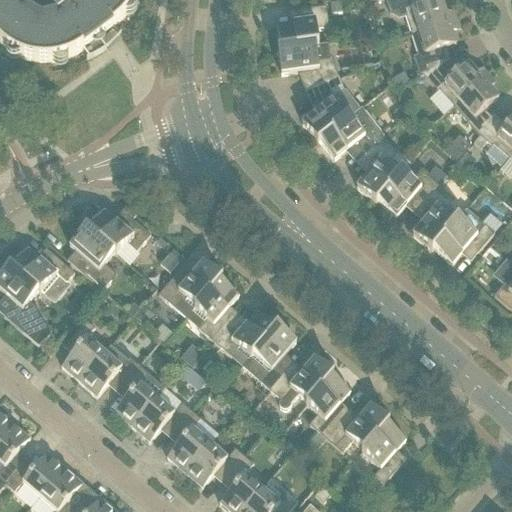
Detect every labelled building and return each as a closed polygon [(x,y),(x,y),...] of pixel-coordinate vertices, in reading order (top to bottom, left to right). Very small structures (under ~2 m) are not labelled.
[(58,0),(55,3),(49,11),(50,11),(56,19),(41,23),(18,8),(17,10),(4,0),(0,0),(0,45),(1,46),(4,49),(7,52),(11,54),(13,56),(15,57),(17,58),(20,59),(22,60),(27,62),(31,63),(33,63),(37,64),(41,64),(44,64),(48,64),(50,64),(52,64),(57,63),(59,63),(63,62),(67,60),(71,59),(73,58),(77,56),(79,54),(82,52),(88,60),(86,60),(86,61),(91,59),(96,57),(101,54),(106,51),(99,40),(115,28),(118,25),(119,24),(122,21),(124,19),(126,16),(127,14),(130,11),(132,7),(133,3),(134,1),(134,0),(58,0)] [(404,17),(410,38),(455,23),(453,17),(449,18),(446,16),(442,4),(431,7),(428,0),(385,0),(390,16),(397,19),(404,17)] [(328,31),(326,17),(325,9),(301,13),(302,25),(277,29),(280,52),(277,53),(277,54),(318,48),(316,33),(328,31)] [(453,31),(458,30),(455,23),(410,38),(417,58),(416,58),(417,61),(413,62),(419,81),(445,66),(450,64),(445,50),(456,47),(452,35),(453,31)] [(332,61),(329,61),(327,47),(318,48),(277,54),(281,78),(309,74),(317,91),(339,82),(334,70),(332,61)] [(468,66),(455,77),(445,66),(419,81),(419,82),(423,80),(437,95),(438,93),(453,109),(488,78),(484,73),(481,76),(477,76),(468,66)] [(490,86),(493,83),(488,78),(453,109),(467,126),(479,140),(497,120),(488,110),(498,100),(489,90),(490,86)] [(359,112),(344,93),(339,82),(317,91),(324,108),(301,126),(316,146),(359,112)] [(364,158),(383,139),(361,111),(359,113),(359,112),(316,146),(317,146),(319,144),(334,163),(354,147),(364,158)] [(511,122),(507,129),(497,120),(479,140),(490,150),(492,148),(509,162),(511,157),(511,122)] [(367,178),(356,191),(375,206),(401,175),(409,165),(398,156),(391,149),(383,141),(384,140),(384,139),(364,158),(375,169),(367,178)] [(421,208),(437,189),(421,175),(413,185),(401,175),(375,206),(375,207),(377,205),(395,220),(412,200),(421,208)] [(444,215),(454,203),(437,189),(421,208),(431,216),(412,238),(431,254),(457,222),(455,224),(444,215)] [(478,256),(494,237),(465,213),(457,222),(431,254),(431,255),(433,252),(451,268),(468,248),(478,256)] [(131,222),(123,232),(103,215),(88,233),(87,233),(114,256),(113,257),(116,259),(126,247),(136,255),(150,239),(131,222)] [(87,233),(88,233),(86,231),(69,250),(75,255),(67,264),(102,294),(116,278),(104,268),(113,257),(114,256),(87,233)] [(10,269),(9,270),(40,297),(53,307),(70,288),(67,286),(74,277),(70,273),(55,260),(47,270),(27,253),(12,271),(10,269)] [(186,323),(221,281),(203,265),(184,287),(175,279),(158,298),(186,323)] [(40,297),(9,270),(0,280),(0,294),(15,307),(3,320),(23,337),(38,350),(50,336),(46,333),(44,329),(42,325),(41,321),(39,317),(37,314),(28,306),(38,295),(40,297)] [(511,278),(503,289),(503,288),(493,299),(511,315),(511,278)] [(221,281),(194,313),(205,323),(197,332),(214,347),(230,327),(221,319),(229,311),(238,300),(220,284),(222,282),(221,281)] [(132,307),(125,315),(132,321),(139,313),(132,307)] [(230,327),(214,347),(230,361),(238,352),(249,362),(277,329),(275,331),(256,316),(247,327),(240,335),(230,327)] [(86,342),(94,332),(85,324),(69,343),(78,351),(61,370),(78,385),(103,357),(86,342)] [(277,368),(296,346),(277,329),(249,362),(241,371),(269,395),(286,375),(277,368)] [(103,357),(78,385),(97,401),(107,389),(114,381),(122,388),(138,370),(129,362),(127,364),(110,349),(103,357)] [(305,409),(333,378),(314,362),(295,383),(286,375),(269,395),(280,404),(279,407),(280,411),(283,413),(288,413),(290,410),(291,407),(298,399),(307,406),(305,409)] [(147,377),(138,370),(122,388),(131,396),(114,416),(131,431),(156,402),(139,387),(147,377)] [(187,370),(179,378),(188,385),(195,377),(187,370)] [(331,380),(333,378),(305,409),(317,419),(308,428),(325,443),(342,423),(332,416),(349,396),(331,380)] [(173,417),(156,402),(131,431),(149,446),(166,427),(174,434),(191,415),(182,407),(173,417)] [(361,457),(388,426),(370,410),(351,431),(342,423),(325,443),(341,457),(352,445),(362,454),(360,457),(361,457)] [(184,476),(209,447),(217,438),(191,415),(174,434),(183,442),(166,461),(184,476)] [(0,440),(12,427),(0,416),(0,440)] [(387,428),(389,426),(388,426),(361,457),(364,460),(380,473),(371,482),(381,491),(397,472),(388,464),(405,444),(387,428)] [(13,462),(30,442),(12,427),(0,440),(0,494),(5,489),(5,488),(21,469),(13,462)] [(235,453),(226,463),(209,447),(184,476),(202,492),(219,472),(227,479),(243,461),(235,453)] [(39,501),(65,472),(47,457),(30,477),(21,469),(5,488),(5,489),(13,496),(22,486),(39,501)] [(298,472),(301,468),(291,460),(283,471),(288,475),(298,472)] [(244,478),(252,468),(243,461),(227,479),(236,487),(219,507),(225,511),(244,511),(262,493),(244,478)] [(70,511),(66,507),(83,488),(65,472),(39,501),(51,511),(70,511)] [(323,507),(331,498),(322,490),(314,499),(323,507)] [(262,493),(244,511),(291,511),(297,506),(288,499),(280,508),(262,493)] [(110,511),(100,502),(91,511),(110,511)]
